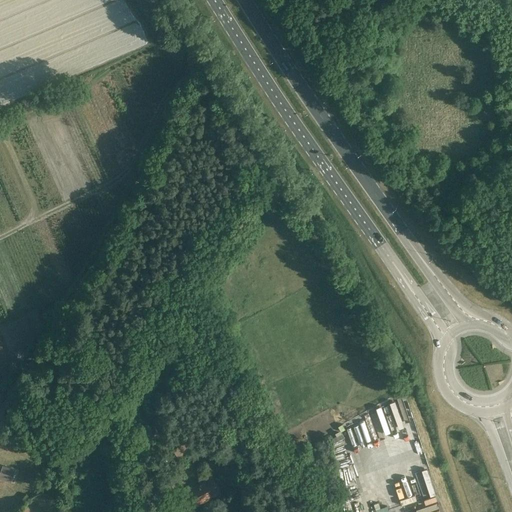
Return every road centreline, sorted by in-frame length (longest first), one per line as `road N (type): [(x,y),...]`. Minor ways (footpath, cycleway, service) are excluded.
road 1 (track): [(0,411),(75,300),(174,108),(193,56),(185,6)]
road 2 (primary): [(212,0),(404,279)]
road 3 (primary): [(430,270),(244,0)]
road 4 (unclassified): [(336,268),(280,154),(181,0)]
